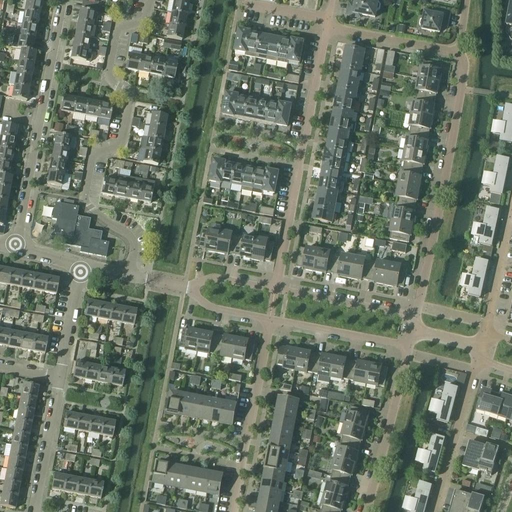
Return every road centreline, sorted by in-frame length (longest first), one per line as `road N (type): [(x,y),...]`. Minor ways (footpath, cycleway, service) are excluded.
road 1 (residential): [(127,276),(130,239),(82,196),(89,159),(121,140),(130,101),(107,71),(115,31),(145,19),(148,0)]
road 2 (residential): [(274,289),(326,24)]
road 3 (residential): [(414,315),(460,88),(459,54)]
road 4 (residential): [(13,247),(62,0)]
road 5 (residential): [(269,319),(232,511)]
road 6 (residential): [(362,511),(407,345)]
road 7 (residential): [(432,511),(477,359)]
road 8 (residential): [(414,315),(274,289)]
road 9 (residential): [(269,319),(407,345)]
road 10 (residential): [(459,54),(326,24)]
road 11 (residential): [(33,511),(58,377)]
road 12 (residential): [(484,332),(511,199)]
